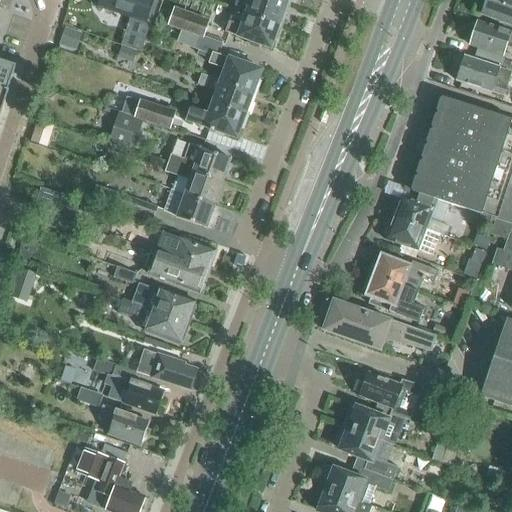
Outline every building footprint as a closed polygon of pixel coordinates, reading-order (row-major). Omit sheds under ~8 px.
[(99,0),(97,9),(146,25),(154,0),(99,0)] [(244,15),(278,27),(286,5),(272,0),(234,0),(231,10),(244,15)] [(511,0),(486,0),(482,14),(511,24),(511,0)] [(174,8),(168,26),(223,45),(223,44),(205,38),(210,21),(174,8)] [(244,15),(231,10),(223,32),(236,37),(270,50),(278,27),(244,15)] [(511,46),(511,35),(477,23),(469,47),(502,58),(506,45),(511,46)] [(227,58),(226,59),(219,56),(223,45),(168,26),(167,27),(199,39),(195,51),(198,52),(194,61),(207,66),(204,76),(201,74),(201,75),(218,81),(253,94),(261,71),(227,58)] [(76,49),(81,33),(66,28),(60,44),(76,49)] [(510,73),(497,69),(464,59),(456,82),(503,97),(503,95),(505,96),(508,88),(506,87),(510,73)] [(0,118),(9,92),(7,92),(15,67),(0,61),(0,118)] [(253,94),(218,81),(201,75),(197,85),(215,92),(210,104),(245,116),(253,94)] [(422,197),(447,205),(495,221),(511,226),(511,221),(511,125),(509,125),(511,121),(441,99),(437,100),(408,190),(409,193),(422,197)] [(135,118),(169,130),(175,114),(140,103),(135,118)] [(245,116),(210,104),(207,113),(190,107),(185,121),(236,140),(245,116)] [(109,144),(130,153),(140,122),(119,115),(109,144)] [(49,137),(33,132),(30,142),(46,148),(49,137)] [(201,149),(200,149),(189,146),(184,159),(183,160),(170,155),(167,165),(191,173),(222,184),(231,160),(201,149)] [(222,184),(191,173),(167,165),(164,173),(177,177),(177,178),(172,192),(214,206),(222,184)] [(60,186),(58,192),(80,200),(82,194),(60,186)] [(95,186),(91,199),(107,205),(112,192),(95,186)] [(172,192),(169,190),(162,212),(175,219),(206,230),(207,228),(213,210),(214,206),(172,192)] [(107,205),(150,221),(154,208),(112,192),(107,205)] [(38,206),(51,209),(55,196),(41,193),(38,206)] [(395,211),(392,220),(425,232),(438,236),(444,238),(448,226),(440,224),(447,205),(422,197),(419,204),(400,198),(399,201),(396,202),(394,208),(395,211)] [(425,232),(392,220),(389,228),(386,229),(383,236),(385,239),(384,241),(417,252),(431,257),(438,236),(425,232)] [(511,221),(511,226),(495,221),(490,236),(507,241),(503,253),(494,250),(490,263),(511,270),(511,306),(511,310),(511,221)] [(151,251),(150,252),(206,272),(210,263),(213,262),(215,256),(213,253),(214,251),(179,238),(178,239),(162,233),(155,252),(151,251)] [(479,233),(473,245),(485,251),(491,240),(479,233)] [(39,241),(25,235),(20,250),(34,255),(39,241)] [(485,254),(474,250),(470,262),(468,261),(463,275),(475,280),(485,254)] [(107,252),(104,259),(129,268),(131,261),(107,252)] [(206,272),(150,252),(143,269),(148,272),(147,275),(198,294),(199,292),(202,291),(204,284),(203,281),(206,272)] [(379,255),(371,277),(417,294),(422,281),(432,285),(437,273),(411,263),(410,266),(379,255)] [(130,286),(134,275),(114,268),(110,278),(130,286)] [(17,269),(8,298),(25,303),(35,274),(17,269)] [(445,272),(442,280),(449,282),(452,274),(445,272)] [(413,306),(417,294),(371,277),(363,298),(370,301),(369,305),(368,305),(368,306),(417,324),(422,310),(413,306)] [(146,288),(139,307),(187,324),(190,315),(193,314),(195,308),(194,304),(195,302),(159,290),(158,292),(146,288)] [(139,307),(121,300),(117,313),(130,317),(130,315),(147,321),(143,332),(179,345),(180,343),(183,342),(185,336),(183,333),(187,324),(139,307)] [(331,335),(341,338),(371,349),(379,351),(383,340),(430,352),(434,338),(333,303),(323,332),(331,335)] [(511,408),(511,322),(505,321),(479,397),(511,408)] [(456,333),(435,325),(433,334),(453,341),(456,333)] [(156,342),(154,348),(166,351),(167,346),(156,342)] [(157,355),(143,351),(136,373),(190,392),(198,370),(185,366),(186,364),(157,355)] [(59,353),(56,362),(62,363),(65,355),(59,353)] [(116,367),(97,361),(94,371),(113,377),(116,367)] [(377,403),(375,408),(395,416),(404,419),(409,421),(422,388),(401,381),(399,387),(368,375),(364,384),(359,382),(355,393),(360,395),(360,396),(377,403)] [(127,394),(123,405),(155,417),(164,393),(132,382),(116,376),(111,388),(127,394)] [(101,397),(79,389),(74,401),(96,409),(101,397)] [(111,424),(106,435),(141,447),(149,423),(102,407),(98,418),(111,424)] [(395,416),(375,408),(373,414),(355,407),(354,409),(350,408),(346,419),(350,420),(347,429),(380,441),(394,446),(404,419),(395,416)] [(380,441),(347,429),(344,438),(339,436),(335,447),(339,449),(339,451),(356,458),(353,466),(373,473),(392,481),(396,469),(373,460),(380,441)] [(81,433),(77,442),(87,446),(90,437),(81,433)] [(139,511),(145,499),(129,492),(132,484),(118,479),(123,465),(84,450),(75,474),(98,484),(95,492),(110,498),(105,511),(107,511),(139,511)] [(431,461),(440,464),(443,455),(434,452),(431,461)] [(392,481),(373,473),(353,466),(350,475),(332,468),(331,470),(327,469),(322,480),(327,481),(324,490),(368,506),(375,488),(388,493),(392,481)] [(372,511),(373,509),(368,506),(324,490),(321,499),(316,497),(312,508),(316,510),(315,511),(372,511)] [(58,493),(53,505),(62,509),(67,496),(58,493)]
